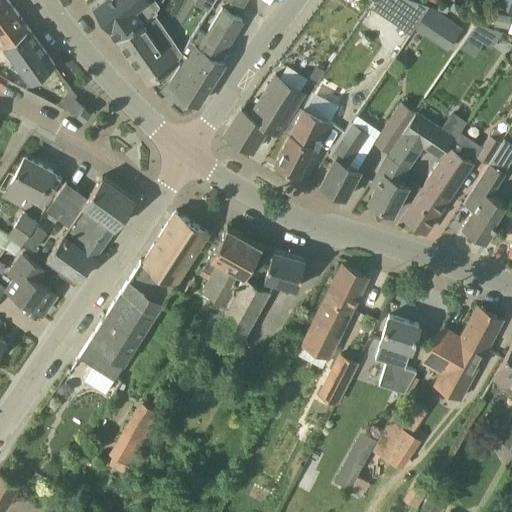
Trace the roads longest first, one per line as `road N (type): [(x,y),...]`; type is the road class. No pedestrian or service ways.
road 1 (secondary): [(511,285),(366,235),(305,224),(183,156)]
road 2 (residential): [(0,425),(158,196)]
road 3 (secondary): [(183,156),(42,0)]
road 4 (tertiary): [(183,156),(293,0)]
road 5 (residential): [(109,161),(0,99)]
